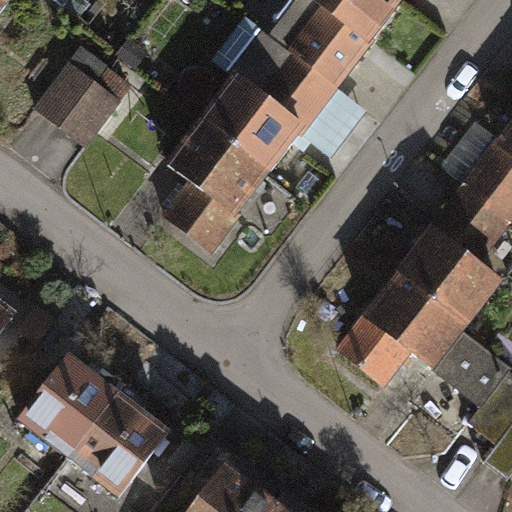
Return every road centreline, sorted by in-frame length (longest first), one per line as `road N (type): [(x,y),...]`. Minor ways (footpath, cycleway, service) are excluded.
road 1 (residential): [(230,360),(507,0)]
road 2 (residential): [(0,182),(230,360)]
road 3 (residential): [(230,360),(429,511)]
